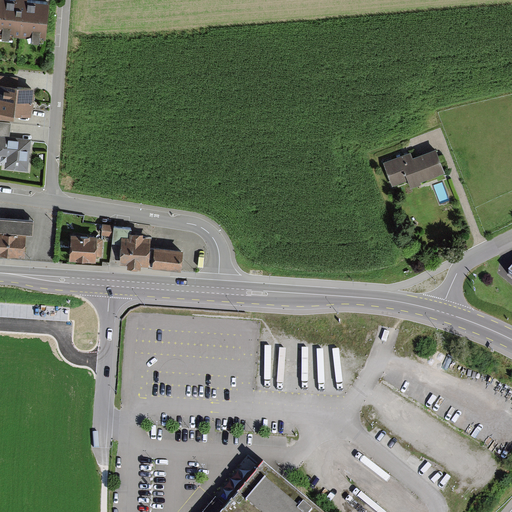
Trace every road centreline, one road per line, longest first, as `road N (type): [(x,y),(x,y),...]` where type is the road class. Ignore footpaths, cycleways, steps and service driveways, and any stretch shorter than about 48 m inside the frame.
road 1 (primary): [(217,290),(366,297),(441,311)]
road 2 (residential): [(217,290),(217,246),(201,227),(50,201)]
road 3 (primary): [(0,272),(217,290)]
road 4 (residential): [(66,0),(50,201)]
